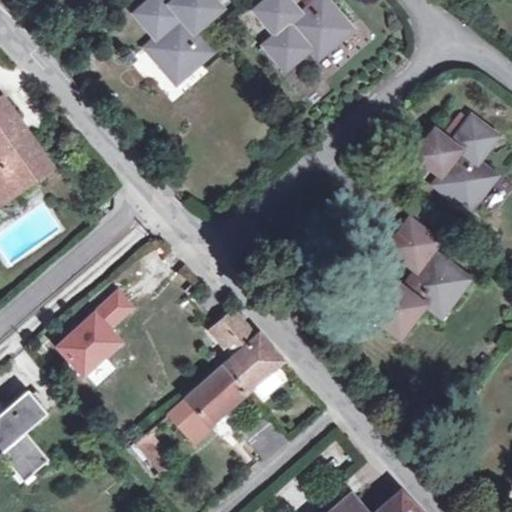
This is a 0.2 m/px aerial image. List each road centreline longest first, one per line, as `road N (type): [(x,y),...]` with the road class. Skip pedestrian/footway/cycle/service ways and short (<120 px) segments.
road 1 (tertiary): [(443,511),(201,253)]
road 2 (residential): [(201,253),(459,37)]
road 3 (tertiary): [(159,211),(0,24)]
road 4 (residential): [(159,211),(0,350)]
